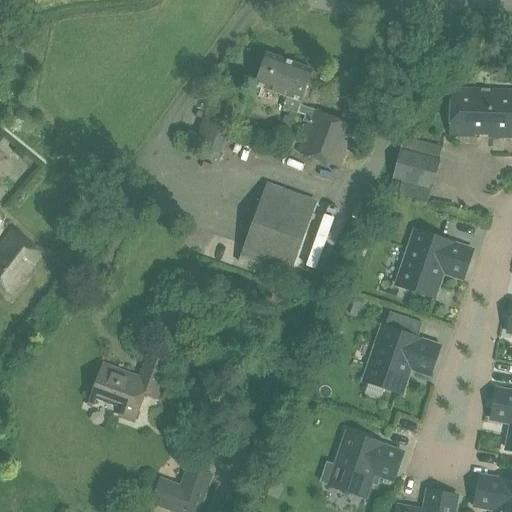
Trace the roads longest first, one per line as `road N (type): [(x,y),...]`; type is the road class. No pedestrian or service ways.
road 1 (unknown): [(374,10),(287,333)]
road 2 (residential): [(442,465),(511,213)]
